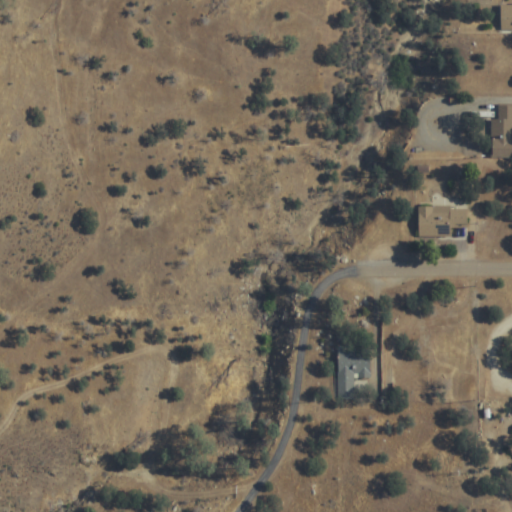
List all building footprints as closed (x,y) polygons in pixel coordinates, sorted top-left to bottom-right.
[(511,2),(498,3),(498,30),(511,30),(511,2)] [(489,119),(489,158),(511,157),(511,104),(497,104),(497,119),(489,119)] [(417,208),(418,237),(451,237),(451,229),(467,229),(466,207),(417,208)] [(469,359),(469,326),(451,326),(451,332),(431,332),(431,356),(456,356),(456,359),(469,359)] [(336,350),(336,398),(353,398),(353,379),(369,379),(369,350),(336,350)] [(475,382),(451,382),(451,400),(475,400),(475,382)]
